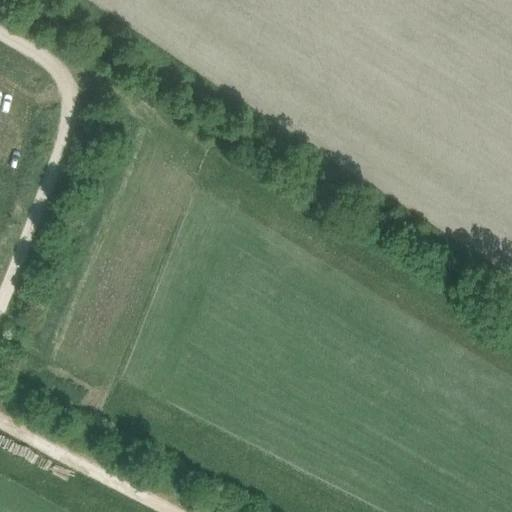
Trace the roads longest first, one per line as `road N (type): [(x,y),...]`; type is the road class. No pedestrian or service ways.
road 1 (track): [(0,32),(53,63),(71,95),(49,182),(0,305)]
road 2 (track): [(0,417),(176,511)]
